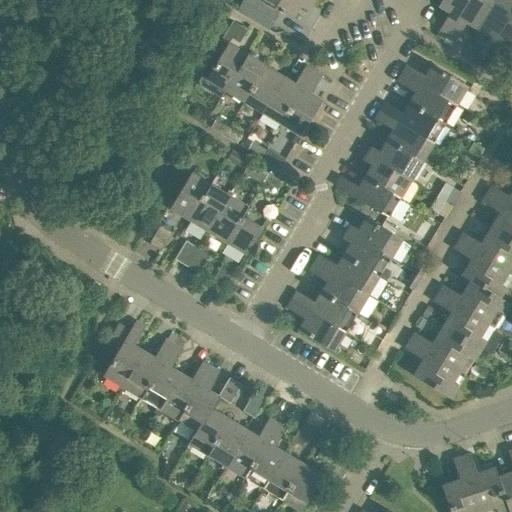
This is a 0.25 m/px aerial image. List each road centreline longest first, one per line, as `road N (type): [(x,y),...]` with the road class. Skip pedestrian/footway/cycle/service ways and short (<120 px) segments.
road 1 (residential): [(239,341),(322,211),(318,174),(409,30),(406,7),(395,0)]
road 2 (residential): [(239,341),(38,213),(21,176),(0,73)]
road 3 (residential): [(383,431),(239,341)]
road 4 (residential): [(511,413),(416,440),(383,431)]
